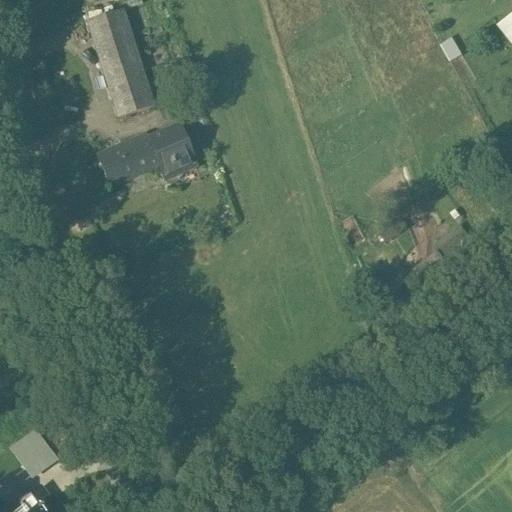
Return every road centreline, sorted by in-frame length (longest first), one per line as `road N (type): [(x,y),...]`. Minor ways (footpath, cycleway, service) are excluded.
road 1 (unclassified): [(132,511),(0,111)]
road 2 (unclassified): [(511,278),(228,511)]
